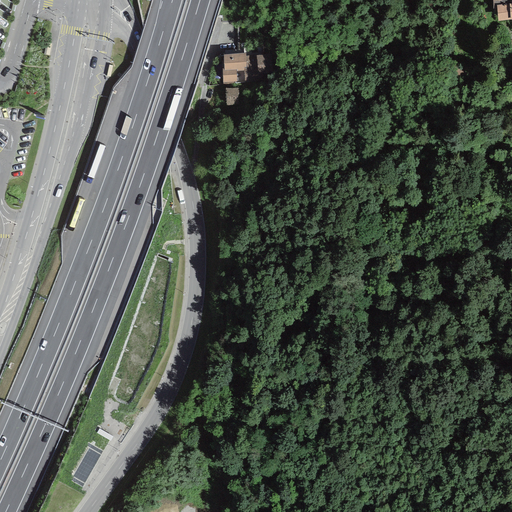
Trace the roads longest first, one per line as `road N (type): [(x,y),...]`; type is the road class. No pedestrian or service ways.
road 1 (motorway): [(6,511),(91,319),(201,0)]
road 2 (motorway): [(172,0),(91,236),(0,455)]
road 3 (tertiary): [(175,144),(195,234),(190,324),(169,391),(87,511)]
road 4 (secondary): [(0,351),(52,212),(98,12)]
road 5 (secondary): [(78,6),(37,193),(0,304)]
